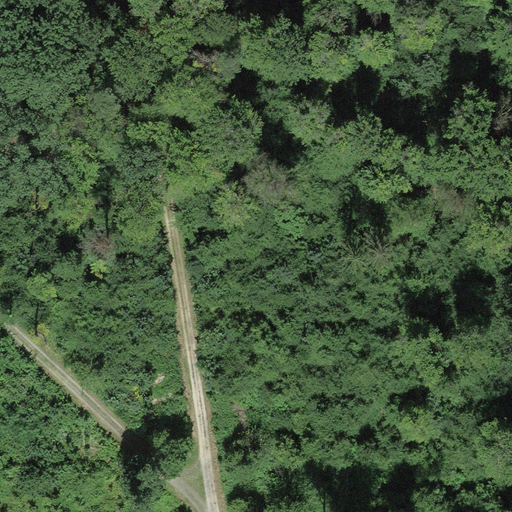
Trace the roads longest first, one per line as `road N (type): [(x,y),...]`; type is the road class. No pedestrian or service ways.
road 1 (track): [(215,511),(139,0)]
road 2 (track): [(189,511),(157,472),(0,328)]
